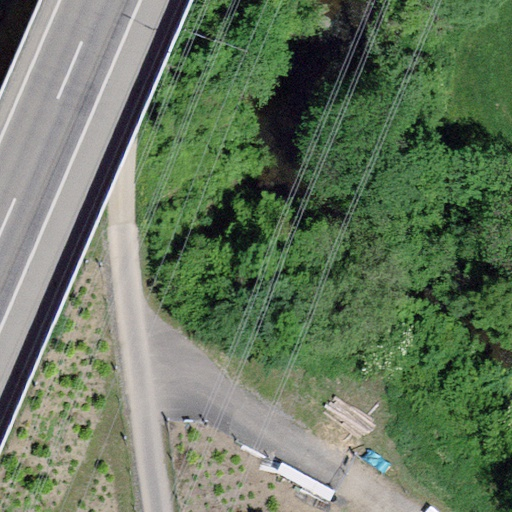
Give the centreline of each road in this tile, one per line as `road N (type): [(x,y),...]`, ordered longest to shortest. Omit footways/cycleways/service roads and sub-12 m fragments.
road 1 (track): [(181,0),(127,163),(150,375)]
road 2 (track): [(430,511),(220,391),(150,375)]
road 3 (motorway): [(0,240),(102,0)]
road 4 (track): [(150,375),(166,511)]
